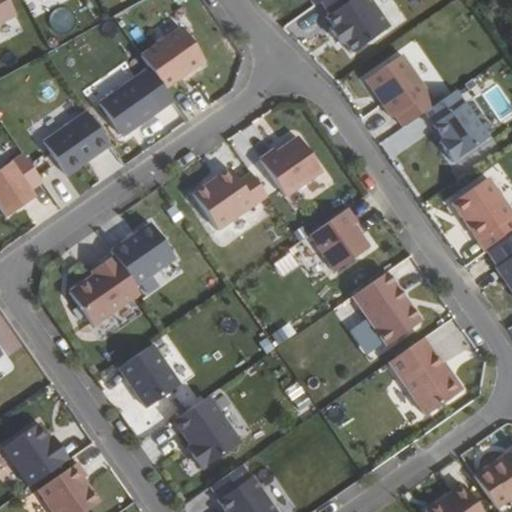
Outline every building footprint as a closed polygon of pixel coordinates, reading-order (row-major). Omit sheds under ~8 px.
[(7,0),(0,0),(0,27),(17,18),(7,0)] [(306,0),(314,10),(327,0),(306,0)] [(347,43),(355,54),(392,29),(371,0),(346,0),(327,14),(338,29),(334,32),(344,45),(347,43)] [(142,58),(165,92),(205,64),(181,31),(142,58)] [(397,118),(404,129),(426,114),(437,106),(403,57),(367,83),(394,120),(397,118)] [(138,83),(101,109),(125,142),(161,116),(138,83)] [(481,93),(499,122),(511,114),(511,107),(498,84),(481,93)] [(437,106),(426,114),(445,141),(441,144),(455,164),(489,139),(457,93),(437,106)] [(47,148),(70,181),(113,151),(90,118),(47,148)] [(276,154),(262,164),(288,201),(324,175),(300,141),(278,156),(276,154)] [(0,177),(0,209),(10,224),(39,203),(34,197),(46,188),(26,159),(0,177)] [(241,187),(231,173),(195,199),(221,234),(269,201),(253,179),(241,187)] [(451,205),(486,255),(487,254),(511,236),(511,215),(488,180),(451,205)] [(347,211),(305,240),(331,277),(368,250),(353,228),(356,225),(347,211)] [(151,226),(111,254),(114,258),(135,289),(175,261),(151,226)] [(511,236),(487,254),(497,268),(496,270),(511,292),(511,236)] [(135,289),(114,258),(92,273),(95,277),(70,294),(94,328),(140,296),(135,289)] [(387,275),(352,299),(386,348),(421,324),(387,275)] [(423,340),(389,364),(426,417),(460,394),(461,389),(444,364),(441,366),(423,340)] [(152,346),(119,369),(147,410),(180,386),(152,346)] [(208,398),(174,422),(191,447),(187,449),(202,471),(240,444),(208,398)] [(40,425),(4,449),(30,488),(70,460),(55,438),(51,441),(40,425)] [(511,499),(511,455),(511,456),(509,453),(473,478),(496,511),(511,499)] [(78,465),(38,494),(50,511),(88,511),(99,504),(83,481),(87,478),(78,465)] [(243,466),(210,488),(220,501),(218,502),(225,511),(276,511),(252,477),(251,478),(243,466)] [(479,511),(463,487),(426,511),(479,511)]
